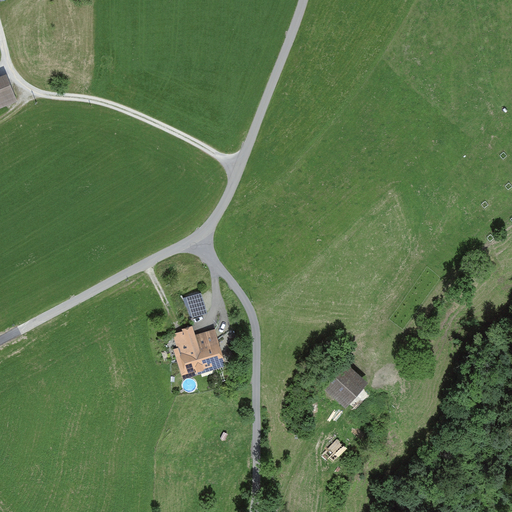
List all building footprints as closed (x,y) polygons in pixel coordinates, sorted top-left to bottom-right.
[(0,81),(0,103),(13,98),(6,80),(0,81)] [(174,352),(181,373),(222,361),(212,331),(195,337),(192,329),(174,335),(179,350),(174,352)] [(337,359),(320,377),(346,400),(362,382),(337,359)] [(335,441),(325,452),(333,460),(344,449),(335,441)] [(474,473),(480,478),(488,468),(483,463),(474,473)]
